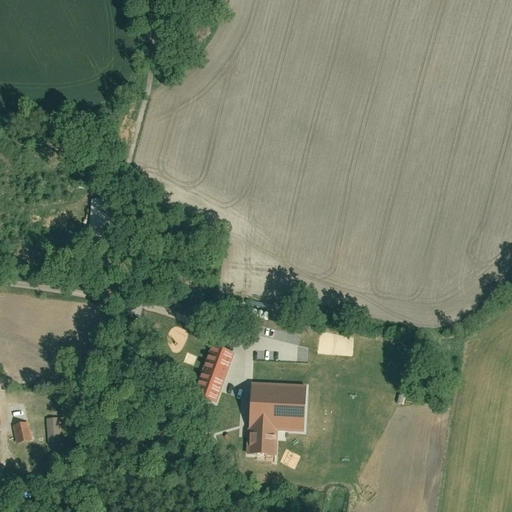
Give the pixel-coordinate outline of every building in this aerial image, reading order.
[(237,353),(211,343),(192,395),(217,405),(237,353)] [(307,384),(248,380),(243,454),(274,456),(276,430),(304,432),(307,384)] [(27,419),(10,424),(16,446),(33,442),(27,419)] [(215,431),(202,434),(204,446),(218,443),(215,431)] [(334,490),(332,498),(343,501),(345,492),(334,490)]
